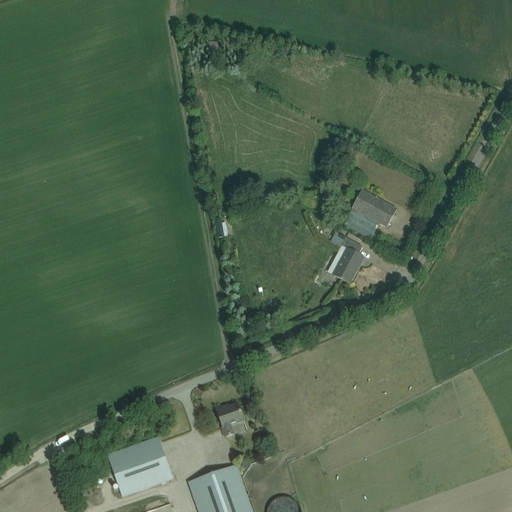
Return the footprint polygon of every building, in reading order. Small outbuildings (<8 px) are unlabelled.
[(397,210),(362,191),(352,210),(354,211),(345,228),(371,243),(380,226),(387,229),(397,210)] [(350,285),(363,260),(363,259),(358,256),(363,248),(346,239),(341,247),(347,250),(333,276),(350,285)] [(216,410),(223,429),(226,438),(234,435),(231,426),(243,421),(238,405),(229,408),(228,406),(216,410)] [(173,480),(160,443),(158,438),(107,456),(122,498),(173,480)] [(252,511),(237,466),(188,483),(197,511),(252,511)]
